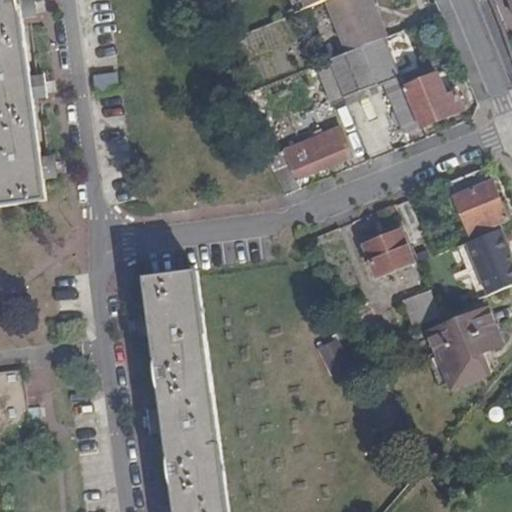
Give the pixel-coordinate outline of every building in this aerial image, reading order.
[(0,0),(0,207),(47,201),(19,0),(0,0)] [(304,0),(309,11),(332,2),(336,0),(304,0)] [(336,0),(332,2),(353,54),(363,50),(388,40),(391,39),(374,0),(336,0)] [(211,47),(224,41),(219,31),(206,38),(211,47)] [(386,85),(406,134),(466,110),(459,93),(448,97),(438,75),(411,87),(391,39),(388,40),(403,78),(386,85)] [(332,62),(347,101),(386,85),(403,78),(388,40),(363,50),(353,54),(332,62)] [(335,106),(347,101),(332,62),(318,68),(335,106)] [(120,71),(96,74),(99,94),(123,91),(120,71)] [(241,107),(249,122),(259,117),(251,101),(241,107)] [(297,151),(307,178),(354,157),(345,131),(297,151)] [(276,170),(289,195),(300,190),(295,182),(307,178),(297,151),(296,148),(289,150),(293,163),(276,170)] [(470,177),(452,184),(458,199),(476,191),(470,177)] [(511,219),(495,183),(476,191),(458,199),(466,217),(474,235),(511,219)] [(458,199),(453,201),(461,220),(466,217),(458,199)] [(369,249),(404,233),(401,226),(366,241),(369,249)] [(489,297),(511,287),(511,249),(504,230),(468,245),(489,297)] [(418,264),(404,233),(369,249),(368,249),(381,278),(418,264)] [(176,511),(228,511),(225,483),(197,272),(145,278),(176,511)] [(405,302),(415,327),(443,316),(432,291),(405,302)] [(503,345),(488,312),(435,335),(458,388),(486,376),(478,356),(503,345)] [(0,511),(0,458),(37,453),(25,370),(0,372),(0,511)]
